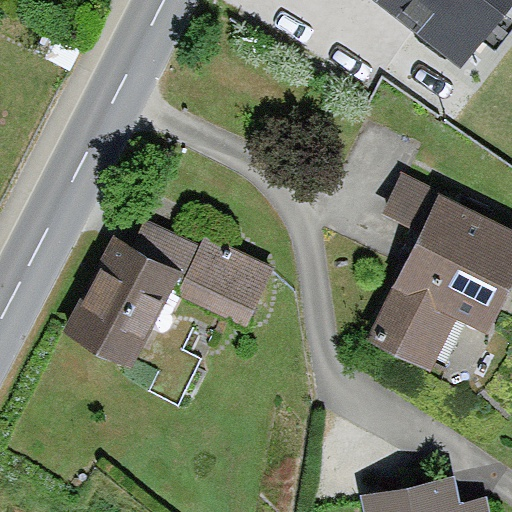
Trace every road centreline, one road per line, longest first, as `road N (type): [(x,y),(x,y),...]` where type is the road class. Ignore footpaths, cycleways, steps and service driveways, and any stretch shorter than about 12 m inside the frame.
road 1 (residential): [(116,102),(259,157),(295,187),(328,359),(353,387),(453,446)]
road 2 (tertiary): [(0,320),(116,102)]
